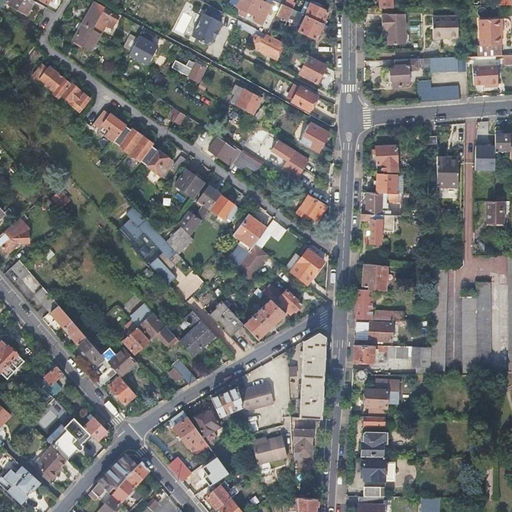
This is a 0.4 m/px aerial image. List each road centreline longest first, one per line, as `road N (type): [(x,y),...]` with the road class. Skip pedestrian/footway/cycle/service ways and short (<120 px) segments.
road 1 (residential): [(342,262),(41,41),(67,0)]
road 2 (residential): [(342,309),(130,435)]
road 3 (tertiary): [(328,511),(342,309)]
road 4 (residential): [(0,286),(130,435)]
road 5 (unknown): [(473,109),(471,277)]
road 6 (residential): [(511,107),(349,118)]
road 7 (tertiary): [(342,262),(349,118)]
